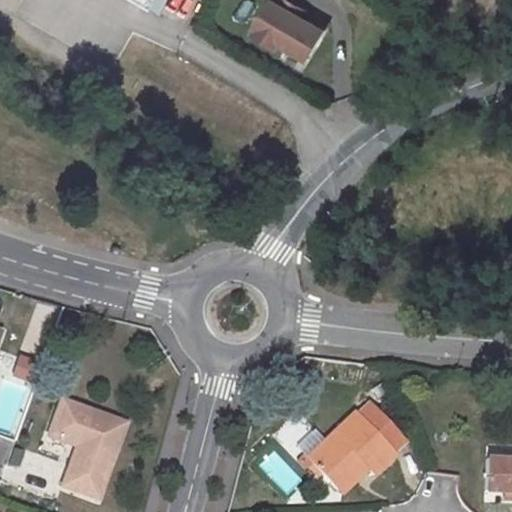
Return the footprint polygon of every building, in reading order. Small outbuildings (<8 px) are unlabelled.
[(129,0),(156,14),(163,0),(129,0)] [(286,42),(314,57),(329,30),(306,17),(292,9),(296,3),(290,0),(279,0),(264,29),(266,30),(286,42)] [(292,9),(306,17),(309,11),(296,3),(292,9)] [(266,30),(264,35),(284,46),(286,42),(266,30)] [(97,497),(125,422),(60,399),(47,434),(76,445),(62,485),(97,497)] [(305,458),(334,490),(361,465),(366,470),(372,476),(394,454),(392,452),(404,440),(368,403),(356,413),(354,411),(305,458)] [(255,467),(288,495),(303,478),(270,450),(255,467)] [(511,460),(484,459),(483,491),(511,492),(511,460)] [(361,465),(334,490),(339,495),(366,470),(361,465)]
